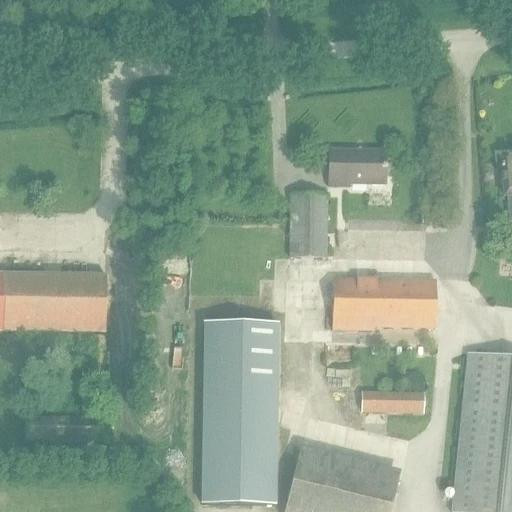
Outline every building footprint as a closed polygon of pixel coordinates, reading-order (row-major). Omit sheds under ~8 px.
[(385,151),(329,151),(328,185),(384,186),(385,151)] [(511,156),(499,158),(503,197),(507,197),(510,228),(511,227),(511,156)] [(290,195),(289,259),(324,260),(325,196),(290,195)] [(0,331),(104,333),(105,277),(0,275),(0,331)] [(434,281),(331,280),(331,332),(372,333),(372,329),(434,330),(434,281)] [(274,507),(277,326),(204,325),(201,506),(274,507)] [(103,380),(104,338),(90,337),(89,380),(103,380)] [(511,511),(511,358),(467,354),(450,511),(511,511)] [(421,413),(421,393),(362,392),(361,412),(421,413)] [(24,419),(23,441),(102,442),(102,420),(24,419)] [(388,511),(399,472),(298,446),(282,511),(388,511)]
